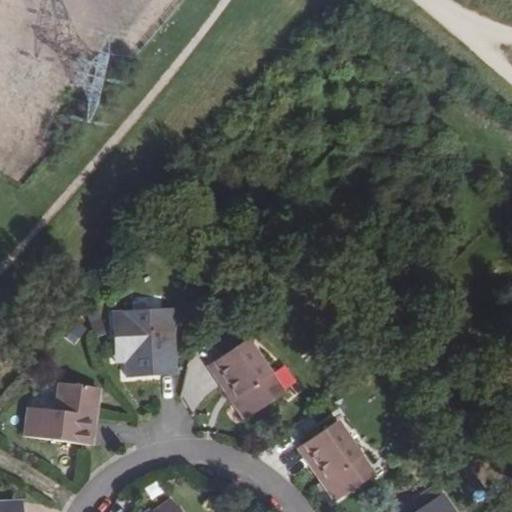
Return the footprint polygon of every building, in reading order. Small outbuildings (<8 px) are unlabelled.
[(159,311),(130,314),(109,315),(112,350),(122,350),(123,363),(124,377),(172,374),(168,312),(159,311)] [(234,397),(229,400),(242,418),(281,393),(276,384),(245,340),(211,363),(234,397)] [(112,363),(123,363),(122,350),(112,350),(112,363)] [(234,397),(211,363),(205,366),(229,400),(234,397)] [(190,405),(214,390),(206,378),(183,393),(190,405)] [(22,436),(87,445),(90,445),(94,410),(96,388),(59,383),(56,412),(27,407),(22,436)] [(333,423),(301,444),(325,480),(320,484),(332,502),(372,476),(333,423)] [(325,480),(301,444),(296,448),(320,484),(325,480)] [(176,511),(168,500),(151,511),(176,511)] [(0,511),(18,511),(19,501),(0,502),(0,511)] [(432,511),(426,503),(413,511),(432,511)]
